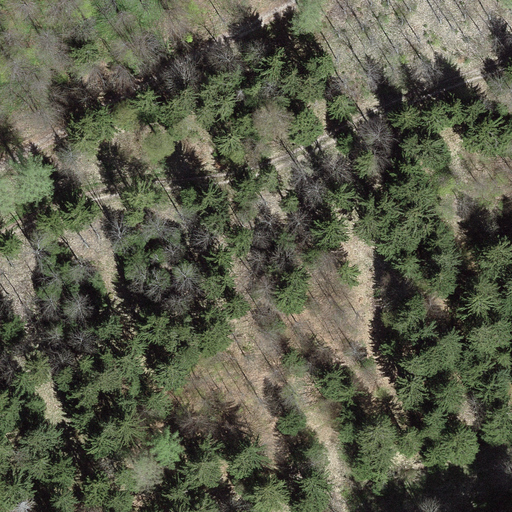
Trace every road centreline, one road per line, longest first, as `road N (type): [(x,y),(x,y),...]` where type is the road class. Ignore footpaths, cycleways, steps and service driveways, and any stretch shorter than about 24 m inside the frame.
road 1 (track): [(0,239),(62,204),(107,191),(237,177),(287,160),(436,87),(511,61)]
road 2 (track): [(292,0),(0,166)]
road 3 (track): [(378,511),(504,447)]
